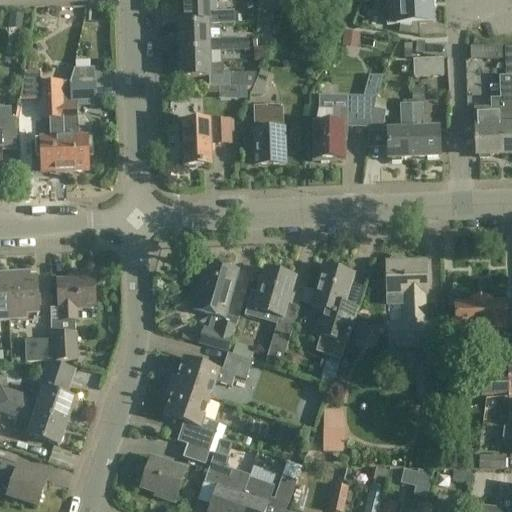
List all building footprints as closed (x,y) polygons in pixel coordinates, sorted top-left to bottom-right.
[(207,10),(207,0),(202,0),(180,1),(181,27),(208,26),(208,23),(234,22),(234,9),(207,10)] [(433,25),(431,0),(424,0),(386,2),(387,27),(433,25)] [(23,12),(10,12),(9,30),(22,31),(23,12)] [(272,24),(272,13),(257,13),(258,24),(272,24)] [(105,24),(89,26),(90,39),(107,37),(105,24)] [(208,26),(181,27),(182,53),(209,52),(208,26)] [(411,36),(412,28),(400,27),(399,35),(411,36)] [(344,48),(358,45),(355,35),(342,38),(344,48)] [(243,39),(221,40),(221,50),(243,49),(243,39)] [(417,43),(415,55),(423,56),(425,44),(417,43)] [(486,48),(487,61),(503,61),(502,48),(486,48)] [(209,52),(182,53),(183,79),(223,79),(222,66),(209,66),(209,52)] [(443,60),(414,62),(414,79),(443,77),(443,60)] [(71,84),(62,84),(63,119),(64,139),(65,173),(89,172),(88,157),(93,156),(92,115),(79,115),(79,103),(96,103),(96,84),(96,67),(76,67),(71,84)] [(63,119),(62,84),(43,84),(43,70),(24,70),(19,101),(40,100),(41,120),(49,120),(50,140),(36,141),(36,159),(41,158),(42,174),(65,173),(64,139),(63,119)] [(511,73),(499,74),(500,100),(502,156),(511,155),(511,73)] [(230,89),(242,88),(253,88),(252,74),(229,75),(230,89)] [(251,92),(242,88),(239,95),(248,99),(251,92)] [(412,91),(413,106),(421,106),(420,91),(412,91)] [(316,125),(315,162),(319,162),(321,165),(328,165),(330,162),(343,162),(343,143),(347,143),(347,129),(370,129),(374,110),(377,100),(377,99),(364,98),(347,98),(319,97),(319,107),(319,111),(316,125)] [(502,156),(500,100),(490,100),(491,113),(476,114),(477,157),(480,157),(480,159),(490,159),(490,157),(502,156)] [(400,132),(387,133),(388,161),(391,160),(392,163),(401,162),(401,160),(414,159),(413,132),(413,106),(400,106),(400,132)] [(413,132),(414,159),(427,159),(428,161),(437,161),(437,159),(440,158),(439,131),(423,131),(422,106),(421,106),(413,106),(413,132)] [(286,164),(284,131),(283,107),(254,108),(255,132),(256,165),(286,164)] [(370,129),(369,134),(382,133),(386,112),(374,110),(370,129)] [(15,119),(0,119),(0,174),(2,175),(1,147),(16,146),(15,119)] [(211,123),(179,124),(179,147),(183,147),(184,169),(187,169),(189,171),(195,170),(197,168),(210,168),(210,154),(213,154),(213,146),(231,146),(230,122),(211,122),(211,123)] [(391,263),(386,263),(387,305),(402,305),(403,324),(389,324),(390,351),(419,350),(419,364),(416,364),(417,397),(433,397),(432,364),(438,364),(437,350),(439,350),(439,323),(426,323),(426,295),(427,294),(426,262),(406,263),(405,260),(403,258),(393,258),(391,261),(391,263)] [(195,288),(200,289),(193,311),(224,320),(238,272),(207,263),(202,280),(198,279),(195,288)] [(341,361),(356,310),(344,307),(351,285),(353,276),(324,268),(312,307),(324,311),(317,335),(321,336),(316,353),(341,361)] [(253,312),(251,319),(276,327),(267,359),(281,363),(299,306),(287,302),(295,279),(265,270),(252,312),(253,312)] [(34,278),(7,280),(10,325),(36,324),(36,319),(37,319),(34,278)] [(50,308),(51,342),(51,364),(79,362),(77,334),(76,309),(94,308),(93,278),(77,279),(77,283),(57,284),(58,307),(50,308)] [(0,326),(10,325),(7,280),(0,280),(0,326)] [(455,303),(455,334),(467,334),(467,345),(478,345),(478,337),(492,337),(491,302),(492,302),(492,301),(470,301),(470,302),(455,303)] [(492,302),(491,302),(492,337),(492,345),(492,353),(507,353),(507,351),(507,332),(507,301),(492,302)] [(198,345),(226,353),(235,326),(222,322),(219,333),(203,328),(198,345)] [(367,325),(354,326),(355,337),(367,337),(367,325)] [(51,364),(51,342),(25,343),(26,365),(51,364)] [(228,356),(222,373),(235,377),(246,380),(251,364),(232,357),(228,356)] [(328,361),(320,382),(330,385),(338,364),(328,361)] [(174,389),(210,401),(215,386),(231,391),(235,380),(182,362),(174,389)] [(0,385),(0,404),(65,427),(75,397),(70,396),(78,371),(51,365),(47,365),(40,386),(47,388),(43,401),(0,385)] [(481,374),(481,395),(509,395),(508,374),(481,374)] [(321,400),(337,399),(336,388),(320,389),(321,400)] [(210,401),(174,389),(164,418),(183,425),(177,443),(187,447),(210,455),(219,427),(203,422),(210,401)] [(65,427),(0,404),(0,413),(18,420),(14,432),(30,437),(29,440),(57,450),(65,427)] [(325,410),(324,452),(342,453),(345,431),(343,411),(325,410)] [(511,428),(509,428),(505,427),(503,439),(511,440),(511,428)] [(209,455),(187,447),(183,460),(205,467),(209,455)] [(506,457),(480,457),(480,470),(506,471),(506,457)] [(150,461),(140,492),(161,498),(160,502),(174,507),(185,472),(150,461)] [(3,465),(0,473),(0,478),(12,483),(7,498),(38,508),(46,484),(31,479),(33,475),(3,465)] [(377,470),(373,488),(385,490),(389,473),(377,470)] [(471,491),(472,474),(454,473),(453,482),(468,483),(468,491),(471,491)] [(481,475),(479,488),(500,491),(501,477),(481,475)] [(283,476),(274,500),(289,505),(297,481),(283,476)] [(237,511),(246,489),(221,480),(209,511),(237,511)] [(249,480),(246,489),(237,511),(265,511),(270,499),(274,488),(249,480)] [(296,511),(303,511),(308,488),(296,486),(291,511),(296,511)] [(334,487),(328,511),(342,511),(348,490),(334,487)] [(372,487),(365,511),(380,511),(382,502),(384,495),(385,490),(373,488),(372,487)] [(380,511),(395,511),(397,506),(382,502),(380,511)]
